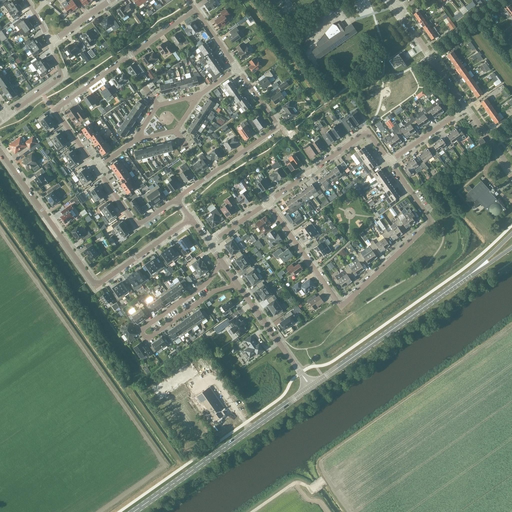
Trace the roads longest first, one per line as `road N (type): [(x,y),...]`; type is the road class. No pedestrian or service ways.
road 1 (residential): [(267,202),(341,306),(431,221),(389,161)]
road 2 (track): [(0,216),(182,467)]
road 3 (residential): [(0,150),(95,286),(191,218)]
road 4 (residential): [(95,168),(54,110),(195,9)]
road 5 (residential): [(221,261),(143,335),(237,285)]
road 6 (primary): [(133,511),(308,388)]
road 7 (residential): [(176,198),(278,126),(236,68)]
road 8 (primary): [(313,385),(468,275)]
road 9 (residential): [(267,202),(367,131)]
